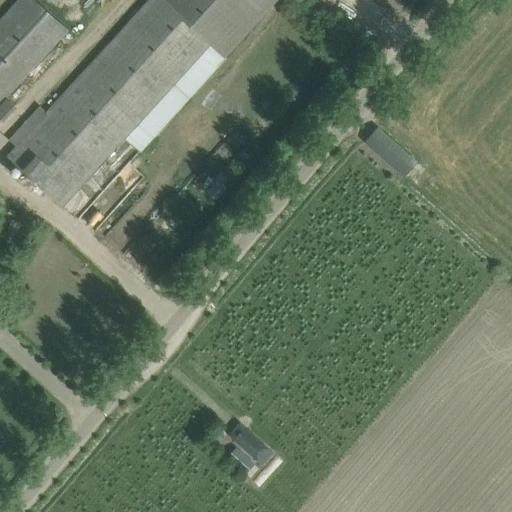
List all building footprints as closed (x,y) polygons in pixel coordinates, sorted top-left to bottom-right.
[(0,104),(67,31),(32,0),(17,0),(0,19),(0,104)] [(276,0),(148,0),(47,113),(39,106),(8,140),(16,147),(7,156),(62,206),(209,44),(224,57),(276,0)] [(414,160),(392,141),(377,128),(365,142),(402,174),(414,160)] [(263,445),(244,429),(233,441),(251,457),(263,445)] [(235,448),(226,458),(245,475),(254,465),(235,448)]
